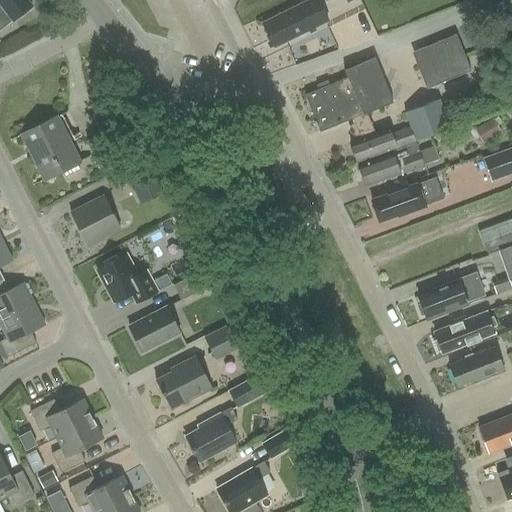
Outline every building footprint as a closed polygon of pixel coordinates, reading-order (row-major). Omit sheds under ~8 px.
[(0,0),(0,31),(13,20),(33,5),(28,0),(0,0)] [(329,21),(318,0),(309,0),(263,23),(275,47),(329,21)] [(471,70),(457,34),(413,53),(427,89),(471,70)] [(354,118),(361,139),(351,143),(358,162),(451,128),(441,100),(406,113),(411,127),(395,133),(394,129),(391,130),(390,128),(375,134),(367,113),(394,102),(376,58),(345,70),(348,78),(305,95),(316,121),(314,121),(317,127),(319,127),(321,132),(354,118)] [(80,168),(77,163),(80,162),(57,116),(21,134),(45,180),(62,171),(65,176),(80,168)] [(503,133),(494,118),(474,129),(483,145),(503,133)] [(87,142),(102,172),(126,160),(111,130),(87,142)] [(367,186),(424,165),(438,159),(433,145),(419,150),(416,143),(358,164),(367,186)] [(511,174),(511,147),(483,159),(492,182),(511,174)] [(141,204),(164,194),(148,160),(125,171),(141,204)] [(398,218),(427,207),(417,182),(370,200),(379,223),(397,216),(398,218)] [(104,195),(71,212),(89,247),(105,239),(104,237),(121,228),(104,195)] [(511,219),(501,223),(509,243),(511,241),(511,219)] [(497,247),(509,243),(501,223),(490,228),(497,247)] [(486,252),(497,247),(490,228),(479,232),(486,252)] [(0,280),(4,279),(1,273),(0,270),(0,267),(13,261),(2,239),(0,240),(0,280)] [(147,270),(136,276),(125,255),(99,269),(116,301),(132,293),(137,303),(158,292),(147,270)] [(181,300),(209,286),(202,271),(174,286),(181,300)] [(483,296),(475,273),(474,271),(432,287),(433,291),(418,296),(426,317),(443,311),(445,315),(469,306),(467,302),(483,296)] [(497,295),(511,288),(511,286),(509,278),(493,283),(497,295)] [(0,321),(35,304),(24,282),(10,289),(4,279),(0,280),(0,321)] [(35,304),(0,321),(0,323),(7,338),(0,341),(8,357),(37,343),(31,332),(46,325),(35,304)] [(129,326),(143,352),(180,332),(167,307),(129,326)] [(443,353),(494,333),(486,312),(435,332),(443,353)] [(216,360),(248,344),(236,321),(205,337),(216,360)] [(495,348),(475,356),(474,353),(465,356),(466,359),(450,365),(459,387),(504,370),(495,348)] [(178,368),(156,380),(171,409),(212,388),(196,356),(177,366),(178,368)] [(236,406),(265,390),(258,376),(229,392),(236,406)] [(57,436),(93,419),(83,399),(60,410),(54,399),(31,411),(41,431),(52,425),(57,436)] [(230,408),(197,426),(199,430),(184,438),(198,463),(235,443),(226,426),(237,420),(230,408)] [(511,414),(479,427),(489,453),(511,443),(511,414)] [(80,450),(103,438),(93,419),(57,436),(63,448),(52,453),(62,473),(85,461),(80,450)] [(298,440),(291,428),(262,444),(269,457),(298,440)] [(16,504),(34,494),(23,471),(12,476),(0,453),(0,498),(10,493),(16,504)] [(217,489),(230,511),(236,511),(267,494),(258,479),(270,472),(264,461),(217,489)] [(58,482),(53,472),(39,479),(44,489),(58,482)] [(509,500),(511,498),(511,473),(500,477),(509,500)] [(94,511),(98,511),(131,495),(121,476),(98,487),(93,476),(69,488),(79,507),(90,501),(94,511)] [(319,492),(316,480),(304,483),(307,495),(319,492)] [(139,511),(131,495),(98,511),(139,511)]
